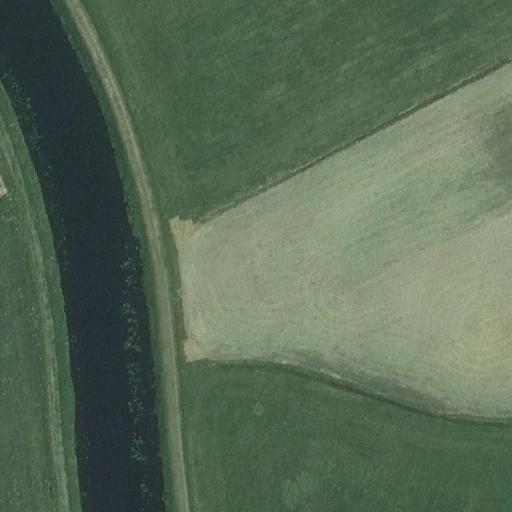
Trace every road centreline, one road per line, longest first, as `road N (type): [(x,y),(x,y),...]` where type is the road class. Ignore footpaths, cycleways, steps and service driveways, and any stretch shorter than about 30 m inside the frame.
road 1 (track): [(175,511),(135,191),(64,0)]
road 2 (track): [(0,137),(20,193),(64,511)]
